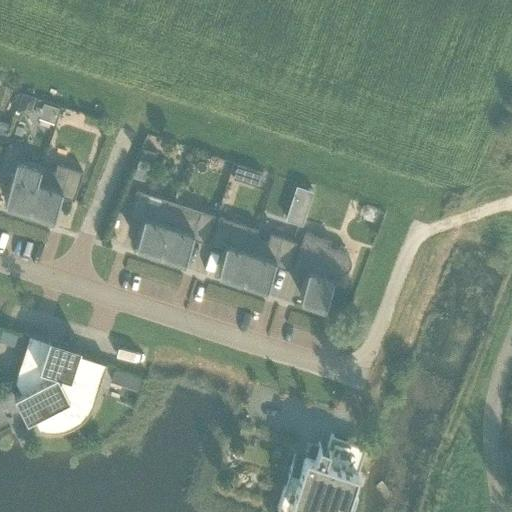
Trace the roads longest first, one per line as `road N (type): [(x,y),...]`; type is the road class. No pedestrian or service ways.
road 1 (residential): [(0,263),(358,379)]
road 2 (unclassified): [(500,511),(492,412),(511,349)]
